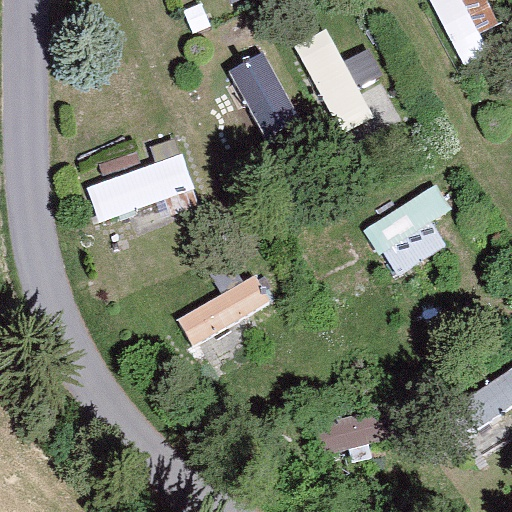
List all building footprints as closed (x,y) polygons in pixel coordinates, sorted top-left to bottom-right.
[(436,0),(465,61),(492,48),(469,0),(436,0)] [(305,48),(348,134),(380,119),(337,32),(305,48)] [(383,118),(408,106),(382,49),(356,60),(383,118)] [(191,152),(93,185),(106,222),(204,190),(191,152)] [(367,229),(398,278),(465,235),(434,186),(367,229)] [(201,347),(276,295),(258,269),(183,320),(201,347)] [(494,412),(511,403),(511,371),(482,385),(494,412)] [(332,447),(396,440),(393,413),(329,420),(332,447)]
